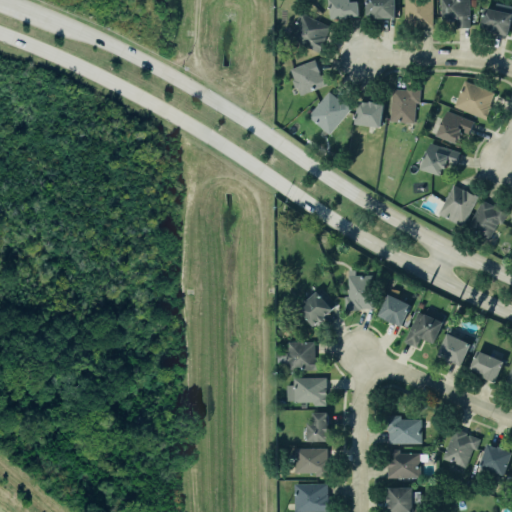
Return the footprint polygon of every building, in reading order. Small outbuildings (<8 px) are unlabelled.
[(358,0),(350,1),(349,0),(329,0),(331,19),(359,16),(358,0)] [(365,0),(394,0),(394,15),(373,16),(373,13),(365,13),(365,0)] [(402,0),(431,0),(432,25),(403,25),(402,0)] [(442,0),(442,18),(456,18),(456,26),(469,26),(469,0),(442,0)] [(484,4),(511,8),(511,13),(508,33),(487,29),(487,25),(480,24),(484,4)] [(330,26),(319,52),(288,37),(301,11),(330,26)] [(314,57),(289,67),(293,77),(291,78),(294,86),(297,85),(300,93),(326,82),(322,72),(319,73),(318,70),(319,70),(314,57)] [(464,78),(453,104),(485,117),(491,103),(489,102),(494,90),(464,78)] [(420,89),(391,88),(390,121),(415,122),(415,101),(419,101),(420,89)] [(306,114),(328,133),(351,107),(340,96),(339,97),(329,89),(306,114)] [(357,97),(355,121),(380,125),(383,102),(375,101),(375,99),(369,98),(369,100),(361,99),(362,98),(357,97)] [(436,133),(446,109),(474,120),(468,133),(462,131),(459,137),(457,136),(455,141),(436,133)] [(430,141),(459,151),(455,162),(447,160),(446,166),(443,165),(440,173),(420,166),(426,148),(427,148),(430,141)] [(453,184),(438,212),(462,225),(479,194),(475,192),(474,193),(466,188),(465,189),(463,188),(463,189),(453,184)] [(490,240),(505,212),(482,199),(467,228),(490,240)] [(347,309),(372,309),(371,275),(356,275),(356,269),(346,270),(347,309)] [(337,304),(322,287),(318,290),(317,289),(297,306),(313,324),(319,318),(320,319),(324,315),(337,304)] [(388,292),(411,303),(401,324),(378,313),(388,292)] [(418,311),(404,341),(416,347),(421,337),(434,343),(446,316),(427,307),(424,313),(418,311)] [(447,331),(471,342),(460,363),(437,352),(447,331)] [(287,340),(314,340),(314,357),(317,357),(317,368),(288,368),(288,359),(286,359),(285,351),(287,351),(287,340)] [(470,370),(496,380),(504,360),(477,350),(470,370)] [(326,376),(293,376),(293,384),(286,384),(286,399),(293,399),(293,401),(314,400),(314,405),(326,404),(326,376)] [(307,440),(328,441),(328,412),(313,412),(313,421),(308,421),(307,440)] [(386,414),(401,414),(401,417),(421,417),(421,418),(427,418),(427,426),(420,426),(421,442),(388,442),(388,428),(386,428),(386,414)] [(478,437),(453,428),(442,459),(467,468),(478,437)] [(479,466),(504,475),(511,452),(511,450),(487,442),(479,466)] [(294,448),(295,472),(316,472),(316,476),(328,476),(327,447),(294,448)] [(387,448),(398,448),(398,452),(420,452),(420,477),(386,477),(387,448)] [(294,483),(295,511),(328,511),(327,483),(294,483)] [(388,485),(412,485),(412,490),(420,490),(420,502),(412,502),(413,511),(388,511),(388,501),(387,501),(387,494),(388,494),(388,485)]
